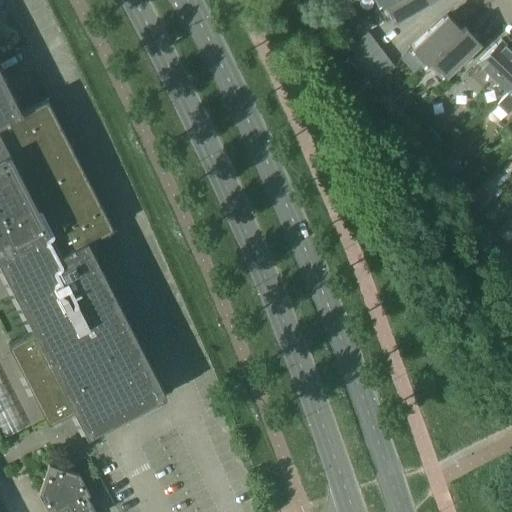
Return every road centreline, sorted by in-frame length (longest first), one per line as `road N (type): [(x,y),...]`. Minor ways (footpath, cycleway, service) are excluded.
road 1 (secondary): [(131,0),(186,101),(291,339),(352,511)]
road 2 (secondary): [(398,511),(302,249),(183,0)]
